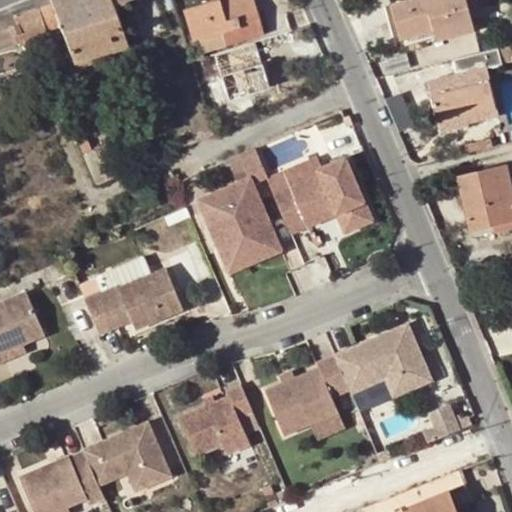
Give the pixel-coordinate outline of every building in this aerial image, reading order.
[(127,44),(114,7),(111,0),(51,0),(52,1),(59,19),(74,60),(128,45),(127,44)] [(210,0),(203,2),(219,46),(226,43),(227,46),(230,45),(229,41),(261,31),(262,33),(264,33),(254,0),(210,0)] [(477,22),(471,0),(393,0),(387,2),(396,42),(477,22)] [(59,19),(52,1),(40,5),(48,23),(59,19)] [(204,51),(219,46),(203,2),(182,9),(184,11),(187,10),(195,35),(199,34),(204,51)] [(0,38),(48,23),(40,5),(0,17),(0,38)] [(511,41),(453,56),(457,72),(487,65),(511,57),(511,41)] [(487,65),(457,72),(428,80),(439,120),(468,113),(471,121),(500,114),(487,65)] [(468,113),(439,120),(442,132),(472,125),(471,121),(468,113)] [(253,148),(237,154),(248,179),(197,201),(210,230),(220,226),(235,261),(278,242),(252,185),(266,179),(253,148)] [(96,149),(87,152),(94,173),(104,169),(96,149)] [(273,195),(291,235),(308,227),(304,219),(334,206),(337,214),(345,233),(373,221),(345,158),(318,170),(320,175),(273,195)] [(511,187),(511,180),(506,163),(460,173),(473,229),(492,225),(494,231),(511,226),(511,187)] [(334,206),(304,219),(308,227),(337,214),(334,206)] [(220,226),(210,230),(230,274),(281,251),(278,242),(235,261),(220,226)] [(116,284),(82,298),(97,332),(129,319),(134,328),(181,308),(163,267),(116,286),(116,284)] [(0,359),(3,358),(0,351),(20,343),(42,333),(24,290),(0,300),(0,359)] [(406,326),(395,331),(398,335),(408,331),(406,326)] [(395,331),(333,357),(348,392),(349,394),(385,379),(399,373),(407,391),(430,381),(408,331),(398,335),(395,331)] [(20,343),(0,351),(3,358),(23,349),(20,343)] [(348,392),(333,357),(315,365),(317,370),(293,380),(282,385),(264,393),(283,437),(337,414),(331,400),(348,392)] [(282,385),(293,380),(290,373),(279,378),(282,385)] [(399,373),(385,379),(392,398),(407,391),(399,373)] [(249,414),(239,388),(224,394),(226,399),(176,419),(191,454),(218,442),(224,457),(248,447),(236,420),(249,414)] [(430,446),(460,433),(450,409),(431,417),(437,432),(426,436),(430,446)] [(146,422),(81,448),(82,450),(96,484),(125,472),(140,465),(148,484),(168,476),(146,422)] [(68,454),(18,475),(33,511),(48,511),(85,497),(88,503),(102,497),(96,484),(82,450),(68,456),(68,454)] [(140,465),(125,472),(133,490),(148,484),(140,465)] [(464,483),(459,469),(416,486),(421,500),(464,483)] [(471,500),(464,483),(421,500),(401,507),(403,511),(459,511),(457,505),(471,500)] [(421,500),(416,486),(365,507),(367,511),(388,511),(401,507),(421,500)]
